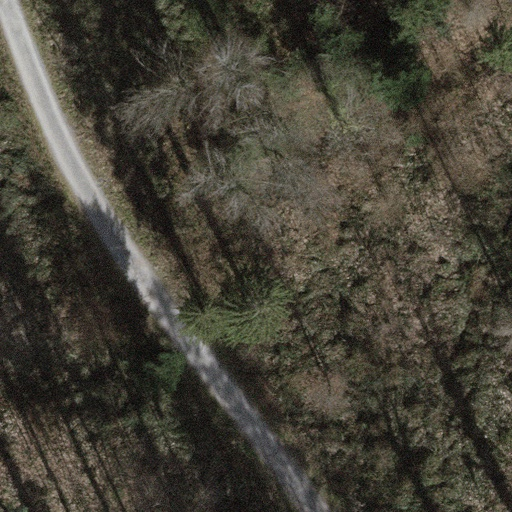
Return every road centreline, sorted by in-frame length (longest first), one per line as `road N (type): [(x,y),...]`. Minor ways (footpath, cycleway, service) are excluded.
road 1 (track): [(315,511),(123,253)]
road 2 (track): [(9,0),(123,253)]
